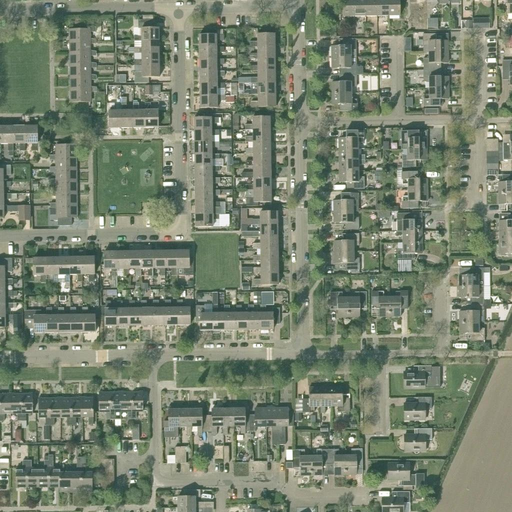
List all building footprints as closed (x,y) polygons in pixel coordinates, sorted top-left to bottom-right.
[(354,17),(353,0),(342,0),(342,17),(354,17)] [(353,0),(354,17),(365,16),(365,0),(353,0)] [(377,16),(376,0),(365,0),(365,16),(377,16)] [(376,0),(377,16),(388,16),(387,0),(376,0)] [(387,0),(388,16),(400,16),(399,0),(387,0)] [(138,29),(141,29),(141,36),(134,36),(134,41),(141,41),(159,41),(158,29),(154,29),(154,20),(138,20),(138,29)] [(69,30),(70,42),(95,42),(95,40),(89,39),(89,32),(95,32),(95,28),(89,27),(89,30),(69,30)] [(423,34),(423,46),(423,53),(429,52),(448,52),(448,41),(436,41),(436,34),(423,34)] [(199,48),(216,48),(216,41),(224,41),(224,35),(217,36),(217,35),(199,35),(199,48)] [(257,47),(274,47),(274,35),(257,35),(257,42),(250,42),(250,47),(257,47)] [(356,39),(342,39),(342,46),(331,46),(331,58),(356,57),(356,39)] [(141,53),(159,53),(159,41),(141,41),(141,48),(134,48),(134,53),(141,53)] [(70,42),(70,54),(96,54),(96,52),(89,51),(89,44),(95,44),(95,42),(70,42)] [(257,59),(275,59),(274,47),(257,47),(257,54),(250,54),(250,59),(257,59)] [(199,48),(199,60),(217,60),(217,53),(224,52),(224,48),(216,48),(199,48)] [(423,71),(437,70),(437,64),(448,63),(448,52),(429,52),(429,59),(423,59),(423,71)] [(159,65),(159,53),(141,53),(141,60),(134,60),(134,65),(142,65),(159,65)] [(70,54),(70,66),(96,66),(96,64),(89,63),(89,56),(96,55),(96,54),(70,54)] [(356,75),(356,63),(356,57),(331,58),(332,69),(343,69),(343,76),(356,75)] [(217,60),(199,60),(200,72),(217,72),(217,65),(224,64),(224,59),(217,60)] [(275,71),(275,59),(257,59),(258,66),(250,66),(250,71),(257,71),(275,71)] [(511,60),(502,61),(502,74),(509,74),(509,86),(511,85),(511,60)] [(134,72),(134,77),(134,83),(148,83),(148,78),(159,77),(159,65),(142,65),(142,72),(134,72)] [(70,66),(70,78),(96,78),(96,75),(89,74),(89,68),(96,68),(96,66),(70,66)] [(417,76),(423,76),(423,82),(429,82),(429,89),(448,88),(448,77),(437,77),(437,70),(423,71),(417,71),(417,76)] [(217,84),(217,77),(224,77),(224,71),(217,72),(200,72),(200,84),(217,84)] [(251,83),(257,83),(258,83),(275,83),(275,71),(257,71),(258,78),(250,78),(251,83)] [(332,82),(332,94),(351,93),(351,87),(357,87),(356,75),(343,76),(343,82),(332,82)] [(70,78),(70,90),(96,90),(96,88),(90,87),(90,80),(96,79),(96,78),(70,78)] [(251,95),(258,95),(275,95),(275,83),(258,83),(257,83),(258,90),(250,90),(251,91),(251,95)] [(200,96),(217,96),(217,89),(224,89),(224,84),(217,84),(200,84),(200,96)] [(145,86),(145,96),(152,95),(152,93),(160,93),(160,86),(145,86)] [(441,107),(441,100),(448,99),(448,88),(429,89),(429,95),(424,95),(424,107),(441,107)] [(96,90),(70,90),(71,102),(90,102),(90,92),(96,92),(96,90)] [(351,93),(332,94),(332,105),(343,105),(343,112),(357,111),(357,100),(351,100),(351,93)] [(258,95),(258,102),(251,102),(251,107),(258,107),(275,107),(275,95),(258,95)] [(217,96),(200,96),(200,108),(217,108),(217,101),(225,101),(225,96),(217,96)] [(122,128),(134,128),(133,111),(127,111),(127,103),(121,103),(121,111),(122,128)] [(134,128),(146,128),(145,111),(139,111),(139,103),(133,103),(133,111),(134,128)] [(145,111),(146,128),(158,128),(158,111),(151,111),(151,103),(145,103),(145,111)] [(109,128),(122,128),(121,111),(115,111),(115,104),(109,104),(109,111),(109,128)] [(212,131),(212,124),(218,124),(218,119),(212,119),(212,118),(194,119),(194,131),(212,131)] [(245,130),(253,130),(270,130),(270,118),(253,118),(253,125),(245,125),(245,130)] [(37,126),(25,127),(25,144),(31,144),(32,151),(37,151),(37,145),(37,126)] [(13,144),(13,127),(1,127),(1,144),(1,145),(8,145),(8,152),(9,152),(13,152),(13,145),(13,144)] [(25,144),(25,127),(13,127),(13,144),(13,145),(19,144),(20,152),(21,151),(25,151),(24,144),(25,144)] [(194,143),(212,143),(212,136),(219,136),(218,130),(212,131),(194,131),(194,143)] [(246,142),(253,142),(270,142),(270,130),(253,130),(253,137),(245,137),(246,142)] [(339,138),(339,150),(358,149),(358,143),(364,143),(363,131),(350,131),(350,138),(339,138)] [(407,150),(426,149),(426,138),(419,138),(419,131),(401,132),(402,150),(407,150)] [(511,135),(510,135),(510,147),(498,147),(498,160),(511,160),(511,135)] [(270,142),(253,142),(253,149),(246,149),(246,154),(253,154),(270,154),(270,142)] [(219,143),(212,143),(194,143),(194,155),(212,155),(212,148),(219,148),(219,143)] [(49,155),(49,158),(75,157),(75,145),(56,145),(56,155),(49,155)] [(339,161),(365,160),(365,155),(358,155),(358,149),(339,150),(339,161)] [(427,161),(426,149),(407,150),(407,156),(402,156),(402,168),(415,168),(415,161),(427,161)] [(253,154),(253,161),(246,161),(246,167),(253,166),(271,166),(270,154),(253,154)] [(212,167),(212,160),(219,160),(219,155),(212,155),(194,155),(195,167),(212,167)] [(49,167),(49,170),(75,169),(75,157),(49,158),(49,160),(56,161),(56,167),(49,167)] [(365,165),(365,160),(339,161),(339,172),(358,171),(358,165),(365,165)] [(3,176),(11,176),(10,166),(0,166),(0,182),(3,183),(3,176)] [(253,173),(246,173),(241,173),(241,179),(253,178),(271,178),(271,166),(253,166),(253,173)] [(212,179),(212,172),(219,172),(219,167),(212,167),(195,167),(195,179),(212,179)] [(50,179),(50,182),(76,181),(75,169),(49,170),(49,172),(56,173),(56,179),(50,179)] [(358,171),(339,172),(339,183),(350,183),(350,190),(364,189),(364,177),(358,177),(358,171)] [(408,191),(427,190),(427,179),(416,179),(416,172),(402,173),(402,184),(408,184),(408,191)] [(498,194),(511,193),(511,175),(509,175),(509,182),(498,182),(498,194)] [(195,179),(195,191),(205,191),(212,191),(212,184),(219,184),(219,178),(212,179),(195,179)] [(253,178),(253,185),(246,185),(246,186),(246,190),(254,190),(271,190),(271,178),(253,178)] [(50,191),(50,194),(76,193),(76,181),(50,182),(50,184),(56,185),(56,191),(50,191)] [(373,190),(381,190),(382,181),(373,181),(373,190)] [(3,183),(0,182),(0,194),(4,195),(4,194),(4,188),(11,187),(11,183),(3,183)] [(258,203),(271,202),(271,190),(254,190),(246,190),(247,207),(258,206),(258,203)] [(427,202),(427,190),(408,191),(408,197),(402,197),(403,209),(416,209),(416,202),(427,202)] [(205,191),(195,191),(195,203),(212,203),(213,203),(212,196),(220,196),(219,192),(219,191),(212,191),(205,191)] [(50,203),(50,206),(76,205),(76,193),(50,194),(50,196),(56,197),(56,203),(50,203)] [(511,193),(498,194),(499,205),(510,205),(510,212),(511,211),(511,193)] [(11,194),(4,194),(4,195),(0,194),(0,206),(4,207),(4,206),(4,200),(11,199),(11,194)] [(358,212),(358,205),(358,194),(345,194),(345,201),(333,201),(334,212),(353,212),(358,212)] [(220,215),(219,208),(219,203),(213,203),(212,203),(195,203),(195,215),(220,215)] [(76,205),(50,206),(50,208),(57,209),(57,215),(50,215),(50,220),(57,221),(57,218),(76,217),(76,205)] [(0,218),(4,219),(4,212),(19,212),(19,220),(30,220),(30,206),(4,206),(4,207),(0,206),(0,218)] [(353,218),(353,212),(334,212),(334,223),(345,223),(345,230),(359,230),(358,218),(353,218)] [(253,226),(260,225),(277,225),(277,213),(260,213),(260,220),(253,220),(253,226)] [(511,213),(510,214),(510,221),(499,221),(499,232),(511,231),(511,213)] [(402,225),(402,232),(422,232),(421,220),(410,220),(410,214),(397,214),(397,226),(402,225)] [(220,215),(195,215),(195,227),(213,227),(212,220),(220,220),(220,216),(220,215)] [(277,237),(277,225),(260,225),(260,232),(242,233),(242,238),(260,237),(277,237)] [(511,242),(511,231),(499,232),(499,243),(511,242)] [(402,236),(403,243),(422,243),(422,232),(402,232),(396,232),(396,237),(402,236)] [(334,241),(334,253),(353,252),(353,246),(359,246),(359,234),(345,234),(345,241),(334,241)] [(277,249),(277,237),(260,237),(260,244),(253,245),(253,250),(260,250),(260,249),(277,249)] [(511,242),(499,243),(499,254),(511,254),(511,242)] [(422,243),(403,243),(403,249),(397,249),(397,261),(411,261),(411,254),(422,254),(422,243)] [(278,261),(277,249),(260,249),(260,250),(260,257),(253,257),(253,262),(260,262),(260,261),(278,261)] [(159,269),(159,276),(159,282),(165,282),(164,269),(164,251),(152,252),(153,269),(159,269)] [(176,251),(164,251),(164,269),(171,269),(171,276),(177,276),(176,251)] [(193,259),(189,259),(189,251),(176,251),(177,276),(183,276),(193,276),(193,259)] [(116,270),(117,270),(116,252),(104,252),(104,270),(111,270),(111,277),(116,277),(116,270)] [(116,252),(117,270),(123,269),(123,277),(128,277),(128,269),(129,269),(128,252),(116,252)] [(140,269),(141,269),(140,252),(128,252),(129,269),(135,269),(135,277),(140,277),(140,269)] [(152,269),(153,269),(152,252),(140,252),(141,269),(147,269),(147,277),(152,277),(152,269)] [(353,252),(334,253),(334,264),(346,264),(346,271),(359,270),(359,258),(354,259),(353,252)] [(82,275),(81,257),(69,258),(70,275),(70,276),(76,275),(76,283),(82,283),(82,275)] [(81,257),(82,275),(88,275),(89,282),(94,283),(94,275),(94,257),(81,257)] [(46,276),(45,258),(33,258),(33,260),(33,264),(33,276),(40,276),(40,283),(46,283),(46,276)] [(45,258),(46,276),(52,275),(53,283),(58,283),(58,276),(58,275),(57,258),(45,258)] [(70,275),(69,258),(57,258),(58,275),(58,276),(64,275),(64,283),(70,283),(70,276),(70,275)] [(0,259),(0,279),(5,279),(4,273),(12,273),(11,259),(0,259)] [(253,274),(260,274),(260,273),(278,273),(278,261),(260,261),(260,262),(260,269),(253,269),(253,274)] [(484,287),(484,280),(483,273),(489,273),(489,268),(470,269),(470,275),(459,276),(459,287),(478,287),(484,287)] [(260,273),(260,274),(260,281),(253,281),(253,285),(260,285),(260,286),(278,285),(278,273),(260,273)] [(5,280),(5,279),(0,279),(0,291),(5,291),(5,284),(12,284),(12,279),(5,280)] [(470,305),(484,305),(484,293),(478,293),(478,287),(459,287),(459,298),(470,298),(470,305)] [(0,303),(5,303),(5,297),(12,296),(12,291),(5,291),(0,291),(0,303)] [(348,298),(348,317),(360,317),(359,306),(366,306),(366,292),(354,293),(354,298),(348,298)] [(390,317),(389,298),(383,298),(383,292),(371,292),(371,306),(378,306),(378,317),(390,317)] [(395,298),(389,298),(390,317),(401,317),(400,306),(407,305),(407,292),(395,292),(395,298)] [(337,318),(348,317),(348,298),(342,298),(342,293),(330,293),(330,306),(337,306),(337,318)] [(165,325),(165,308),(158,309),(158,301),(153,302),(153,309),(153,326),(165,325)] [(177,325),(177,308),(170,308),(170,301),(165,301),(165,308),(165,325),(177,325)] [(177,308),(177,325),(189,325),(189,308),(182,308),(182,301),(177,301),(177,308)] [(117,309),(110,309),(110,302),(105,302),(105,309),(105,327),(117,326),(117,309)] [(117,302),(117,309),(117,326),(129,326),(129,316),(129,309),(122,309),(122,302),(117,302)] [(129,302),(129,309),(129,316),(129,326),(141,326),(141,309),(134,309),(134,302),(129,302)] [(153,326),(153,309),(146,309),(146,302),(141,302),(141,309),(141,326),(153,326)] [(12,303),(5,303),(0,303),(0,315),(5,315),(5,309),(12,309),(12,303)] [(484,316),(484,305),(470,305),(470,312),(459,312),(459,323),(478,323),(478,316),(484,316)] [(200,322),(200,331),(212,331),(212,314),(205,314),(205,306),(195,306),(196,322),(200,322)] [(236,330),(236,314),(229,314),(229,306),(224,307),(224,314),(224,331),(236,330)] [(236,330),(248,330),(248,314),(241,314),(241,306),(236,306),(236,314),(236,330)] [(248,306),(248,314),(248,330),(260,330),(260,313),(253,313),(253,306),(248,306)] [(272,313),(265,313),(265,306),(261,306),(260,306),(260,313),(260,330),(273,330),(273,324),(279,324),(279,309),(272,309),(272,313)] [(224,314),(217,314),(217,307),(212,307),(212,314),(212,331),(224,331),(224,314)] [(58,309),(59,316),(58,316),(58,333),(70,333),(70,316),(63,316),(63,308),(58,309)] [(46,316),(46,333),(58,333),(58,316),(59,316),(51,316),(51,309),(46,309),(46,316)] [(82,316),(75,316),(75,309),(70,309),(70,316),(70,333),(82,333),(82,316)] [(82,309),(82,316),(82,333),(94,333),(94,316),(88,316),(88,309),(82,309)] [(25,329),(34,329),(34,333),(46,333),(46,316),(41,316),(41,311),(25,311),(25,329)] [(5,321),(12,321),(12,329),(21,329),(21,315),(5,315),(0,315),(0,327),(5,328),(5,321)] [(478,329),(478,323),(459,323),(459,334),(471,334),(471,341),(484,341),(484,329),(478,329)] [(418,373),(413,373),(403,373),(403,388),(425,388),(425,378),(431,378),(431,366),(418,366),(418,373)] [(331,388),(331,407),(337,407),(338,412),(349,412),(349,399),(342,399),(342,387),(331,388)] [(314,407),(320,407),(320,388),(309,388),(309,399),(302,399),(302,413),(314,413),(314,407)] [(320,407),(320,414),(325,414),(325,407),(331,407),(331,388),(320,388),(320,407)] [(121,393),(110,394),(110,420),(114,420),(114,412),(121,412),(121,393)] [(132,419),(131,393),(121,393),(121,412),(127,412),(128,420),(132,419)] [(142,393),(131,393),(132,419),(136,419),(136,412),(143,412),(142,393)] [(110,420),(110,394),(99,394),(99,413),(106,413),(106,420),(110,420)] [(10,395),(0,395),(0,421),(4,422),(4,414),(11,414),(10,395)] [(10,395),(11,414),(17,414),(17,421),(22,421),(21,395),(10,395)] [(32,395),(21,395),(22,421),(26,421),(26,414),(32,414),(32,395)] [(418,405),(414,405),(403,405),(404,419),(425,419),(425,409),(431,409),(431,398),(418,398),(418,405)] [(45,426),(50,426),(49,399),(38,399),(38,419),(45,418),(45,426)] [(54,418),(61,418),(60,399),(49,399),(50,426),(54,426),(54,418)] [(71,425),(71,399),(60,399),(61,418),(67,418),(67,425),(71,425)] [(82,399),(71,399),(71,425),(76,425),(75,418),(82,418),(82,399)] [(82,399),(82,418),(89,418),(89,425),(93,425),(92,399),(82,399)] [(190,407),(190,410),(191,427),(197,427),(198,435),(202,435),(202,432),(207,432),(207,416),(201,416),(201,410),(194,410),(194,406),(190,407)] [(207,416),(207,432),(212,432),(212,435),(216,435),(216,427),(223,427),(223,409),(223,406),(219,406),(219,409),(212,410),(212,416),(207,416)] [(223,427),(223,435),(227,435),(227,427),(234,427),(233,406),(229,406),(229,409),(223,409),(223,427)] [(245,432),(250,432),(250,415),(245,415),(245,409),(238,409),(237,406),(233,406),(234,427),(240,427),(241,435),(245,435),(245,432)] [(173,427),(180,427),(179,407),(175,407),(175,410),(168,410),(169,436),(173,435),(173,427)] [(190,410),(184,410),(184,407),(179,407),(180,427),(187,427),(187,435),(191,435),(191,427),(190,410)] [(288,412),(288,408),(277,409),(277,445),(285,445),(285,432),(282,432),(282,427),(293,427),(293,412),(288,412)] [(250,415),(250,432),(255,432),(255,427),(266,427),(266,409),(255,409),(255,415),(250,415)] [(266,409),(266,427),(272,427),(272,435),(277,435),(277,409),(266,409)] [(418,436),(414,436),(404,436),(404,451),(425,451),(425,440),(432,440),(432,429),(418,429),(418,436)] [(175,458),(175,449),(167,450),(167,458),(175,458)] [(356,464),(362,464),(362,449),(351,449),(351,456),(345,456),(345,475),(357,475),(356,464)] [(293,451),(294,465),(299,465),(300,476),(311,476),(311,457),(304,457),(304,450),(293,451)] [(311,457),(311,476),(322,476),(322,465),(328,464),(328,450),(317,450),(317,457),(311,457)] [(328,450),(328,464),(334,464),(334,475),(345,475),(345,456),(339,456),(339,450),(328,450)] [(76,458),(76,466),(77,473),(70,473),(70,492),(81,492),(81,466),(81,458),(76,458)] [(16,488),(27,488),(26,461),(22,461),(22,469),(16,469),(16,488)] [(27,488),(38,488),(37,468),(31,468),(31,461),(26,461),(27,488)] [(48,488),(48,461),(44,461),(44,468),(37,468),(38,488),(48,488)] [(48,488),(59,487),(59,468),(53,468),(53,461),(48,461),(48,488)] [(409,475),(409,465),(388,465),(388,479),(403,479),(403,486),(416,486),(416,489),(423,489),(423,475),(409,475)] [(59,487),(59,492),(70,492),(70,473),(64,473),(64,466),(59,466),(59,468),(59,487)] [(81,466),(81,492),(92,492),(92,473),(85,473),(85,466),(81,466)] [(184,490),(184,497),(178,497),(178,508),(203,508),(203,503),(195,503),(195,497),(200,497),(200,490),(184,490)] [(397,499),(392,499),(382,499),(381,511),(403,511),(403,503),(410,503),(409,492),(397,492),(397,499)]
